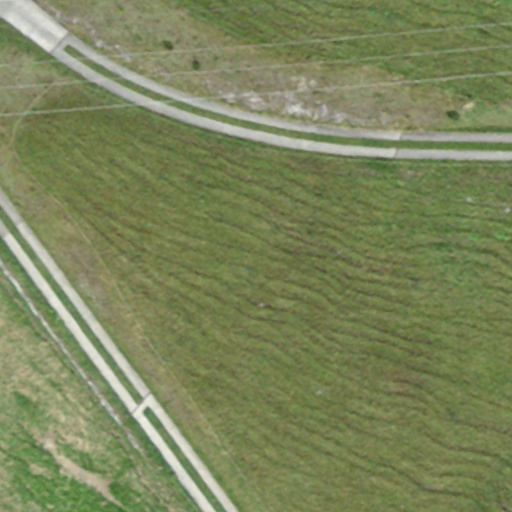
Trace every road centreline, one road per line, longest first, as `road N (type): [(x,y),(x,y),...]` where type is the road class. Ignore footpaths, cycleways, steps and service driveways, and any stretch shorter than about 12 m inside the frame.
road 1 (track): [(511,149),(380,145),(214,119),(137,91),(4,0)]
road 2 (track): [(0,205),(224,511)]
